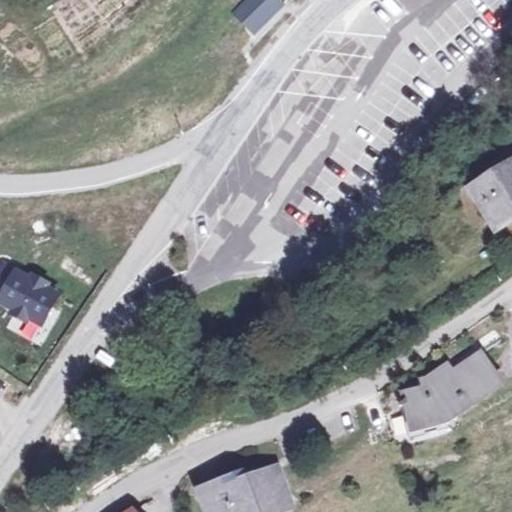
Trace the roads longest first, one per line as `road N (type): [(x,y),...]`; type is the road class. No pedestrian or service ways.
road 1 (residential): [(115,299),(325,228),(511,60)]
road 2 (residential): [(511,284),(348,393),(156,474),(102,511)]
road 3 (residential): [(224,136),(132,175),(47,191),(0,188)]
road 4 (residential): [(224,136),(115,299)]
road 5 (residential): [(338,0),(313,17),(224,136)]
road 6 (residential): [(34,423),(115,299)]
